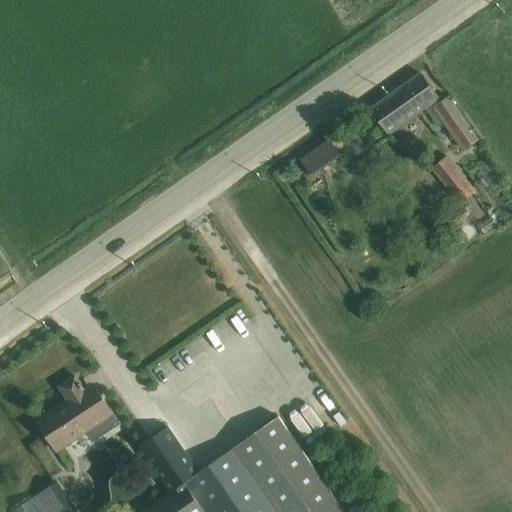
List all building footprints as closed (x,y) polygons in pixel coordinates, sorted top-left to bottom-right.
[(426,110),(431,106),(440,100),(423,75),(371,112),(389,136),(426,110)] [(433,108),(445,126),(463,152),(479,140),(449,97),(433,108)] [(431,106),(426,110),(440,130),(445,126),(433,108),(431,106)] [(329,140),(300,160),(311,175),(340,155),(329,140)] [(448,156),(431,170),(460,205),(476,192),(448,156)] [(465,208),(451,218),(457,226),(471,216),(465,208)] [(70,401),(38,422),(58,452),(86,434),(92,443),(117,427),(91,387),(85,391),(81,384),(76,377),(60,387),(70,401)] [(169,492),(140,511),(344,511),(279,417),(200,472),(168,426),(137,447),(169,492)] [(77,511),(58,482),(13,511),(77,511)]
